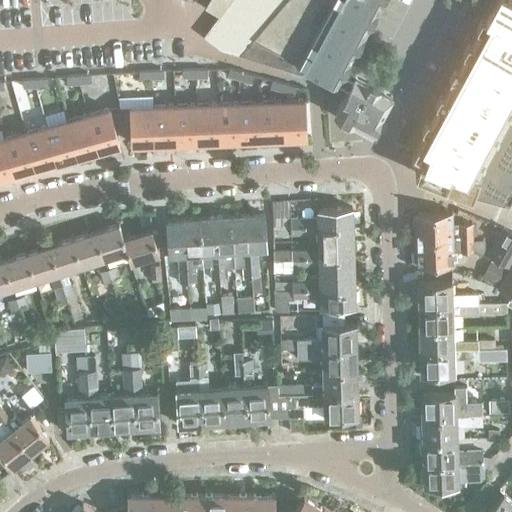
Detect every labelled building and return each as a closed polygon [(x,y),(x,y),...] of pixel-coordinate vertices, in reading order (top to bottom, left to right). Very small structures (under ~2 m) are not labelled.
[(221,46),(239,51),(284,0),(229,0),(218,14),(204,33),(221,46)] [(229,0),(210,0),(206,7),(218,14),(229,0)] [(284,0),(239,51),(302,72),(305,65),(337,83),(381,0),(284,0)] [(511,0),(493,0),(413,149),(422,153),(415,171),(457,188),(472,193),(510,203),(510,204),(511,200),(511,0)] [(227,74),(239,78),(241,70),(229,66),(227,74)] [(163,68),(151,69),(151,77),(163,77),(163,68)] [(195,76),(195,68),(182,68),(182,76),(195,76)] [(207,68),(195,68),(195,76),(207,76),(207,68)] [(151,77),(151,69),(139,70),(139,78),(151,77)] [(241,70),(239,78),(250,81),(253,73),(241,70)] [(90,73),(78,74),(79,82),(91,81),(90,73)] [(79,82),(78,74),(66,75),(67,83),(79,82)] [(393,95),(374,85),(355,74),(335,112),(373,133),(393,95)] [(47,76),(34,77),(35,85),(47,84),(47,76)] [(35,85),(34,77),(22,78),(23,86),(35,85)] [(270,86),(281,90),(284,82),(272,78),(270,86)] [(284,82),(281,90),(293,93),(295,85),(284,82)] [(304,98),(282,99),(283,136),(306,135),(304,98)] [(282,99),(261,100),(262,137),(283,136),(282,99)] [(261,100),(239,101),(240,138),(262,137),(261,100)] [(239,101),(217,102),(219,139),(240,138),(239,101)] [(217,102),(195,103),(197,140),(219,139),(217,102)] [(195,103),(173,104),(175,141),(197,140),(195,103)] [(173,104),(152,105),(154,142),(175,141),(173,104)] [(154,142),(152,105),(129,106),(131,143),(154,142)] [(109,107),(88,113),(98,149),(120,143),(109,107)] [(88,113),(67,119),(77,155),(98,149),(88,113)] [(67,119),(46,125),(56,161),(77,155),(67,119)] [(46,125),(25,130),(35,166),(56,161),(46,125)] [(25,130),(4,136),(15,172),(35,166),(25,130)] [(4,136),(0,137),(0,176),(15,172),(4,136)] [(271,199),(273,225),(353,223),(353,205),(318,209),(318,219),(314,219),(314,217),(291,217),(289,198),(271,199)] [(262,290),(261,275),(259,252),(256,251),(256,247),(267,247),(264,211),(247,213),(251,275),(253,291),(262,290)] [(416,211),(417,237),(417,241),(472,239),(472,223),(452,224),(452,211),(416,211)] [(245,276),(251,275),(247,213),(232,214),(235,248),(246,248),(246,252),(244,252),(245,276)] [(216,215),(221,277),(229,277),(228,266),(234,266),(233,248),(235,248),(232,214),(216,215)] [(200,216),(203,264),(212,264),(213,278),(221,277),(216,215),(200,216)] [(185,217),(189,279),(197,279),(196,265),(203,264),(200,216),(185,217)] [(185,217),(168,218),(170,253),(177,252),(179,280),(189,279),(185,217)] [(159,251),(152,228),(123,237),(118,222),(97,229),(105,256),(127,249),(130,260),(159,251)] [(318,240),(353,239),(353,223),(273,225),(273,234),(291,233),(314,232),(315,229),(318,229),(318,240)] [(487,254),(509,266),(511,260),(511,230),(503,226),(487,254)] [(85,263),(105,256),(97,229),(76,236),(85,263)] [(64,269),(85,263),(76,236),(55,242),(64,269)] [(273,257),(354,255),(353,239),(318,240),(319,251),(315,251),(315,248),(291,249),(273,249),(273,257)] [(484,239),(472,239),(417,241),(418,263),(453,263),(453,250),(473,250),(473,248),(484,254),(484,239)] [(62,283),(58,271),(64,269),(55,242),(35,249),(43,276),(49,274),(58,305),(68,302),(65,294),(74,291),(71,280),(62,283)] [(22,282),(43,276),(35,249),(14,255),(22,282)] [(0,284),(1,289),(22,282),(14,255),(0,259),(0,284)] [(319,271),(354,271),(354,255),(273,257),(273,268),(291,268),(291,265),(315,264),(315,261),(319,261),(319,271)] [(498,286),(508,269),(491,259),(481,276),(498,286)] [(511,260),(509,266),(508,269),(498,286),(511,293),(511,260)] [(108,268),(112,280),(120,277),(116,265),(108,268)] [(112,280),(108,268),(99,271),(103,282),(101,282),(108,304),(118,300),(112,280)] [(273,289),(355,287),(354,271),(319,271),(319,283),(315,283),(315,280),(292,281),(273,282),(273,289)] [(419,280),(420,303),(477,302),(477,301),(477,293),(452,293),(452,279),(419,280)] [(288,296),(292,296),(315,295),(316,293),(319,292),(320,303),(321,309),(344,308),(344,303),(355,304),(355,287),(273,289),(275,311),(288,310),(288,296)] [(233,312),(232,292),(221,293),(222,312),(233,312)] [(11,312),(28,306),(25,294),(7,300),(11,312)] [(254,294),(237,295),(238,310),(255,309),(254,294)] [(420,303),(420,326),(453,325),(453,311),(506,311),(506,301),(477,301),(477,302),(420,303)] [(206,305),(191,306),(191,317),(207,317),(206,305)] [(170,319),(191,317),(191,306),(170,307),(170,319)] [(323,337),(281,337),(281,348),(297,347),(356,346),(356,323),(345,323),(345,312),(322,313),(322,324),(323,337)] [(421,348),(495,346),(494,337),(454,339),(453,325),(420,326),(421,348)] [(54,328),(55,350),(85,348),(83,326),(54,328)] [(323,369),(357,368),(356,346),(297,347),(297,358),(323,357),(323,369)] [(479,357),(500,357),(507,356),(506,347),(507,347),(507,346),(500,346),(421,348),(421,372),(455,371),(455,356),(479,356),(479,357)] [(25,351),(27,370),(51,368),(49,349),(25,351)] [(141,350),(131,351),(136,425),(158,423),(156,389),(143,390),(141,367),(142,366),(141,350)] [(233,350),(234,359),(234,372),(242,372),(242,358),(241,350),(233,350)] [(111,392),(114,426),(136,425),(131,351),(120,352),(123,391),(111,392)] [(86,354),(91,428),(114,426),(111,392),(99,393),(96,353),(86,354)] [(67,430),(91,428),(86,354),(76,355),(79,395),(64,396),(67,430)] [(252,358),(242,358),(242,372),(243,383),(245,417),(270,416),(269,412),(277,412),(277,414),(289,414),(288,392),(278,393),(278,384),(268,384),(268,382),(253,383),(252,358)] [(198,361),(202,420),(225,419),(223,385),(208,385),(207,360),(198,361)] [(176,378),(176,388),(178,421),(202,420),(198,361),(189,361),(190,377),(176,378)] [(278,384),(278,393),(288,392),(357,391),(357,368),(323,369),(324,383),(278,384)] [(223,385),(225,419),(245,417),(243,383),(223,385)] [(423,415),(482,413),(482,400),(467,400),(466,384),(455,385),(455,391),(422,392),(423,415)] [(357,391),(288,392),(289,414),(303,414),(303,403),(324,402),(324,415),(357,414),(357,391)] [(509,410),(509,397),(489,397),(489,410),(509,410)] [(12,418),(3,407),(0,410),(0,421),(3,425),(12,418)] [(15,415),(8,421),(12,427),(31,450),(48,437),(30,413),(20,421),(15,415)] [(482,423),(482,413),(423,415),(424,437),(458,437),(457,423),(482,423)] [(0,449),(12,465),(31,450),(12,427),(0,435),(0,449)] [(424,459),(484,458),(483,450),(458,450),(458,437),(424,437),(424,459)] [(425,469),(421,469),(421,481),(425,481),(425,483),(442,482),(443,485),(455,485),(455,482),(459,482),(459,479),(480,478),(484,474),(484,467),(484,458),(424,459),(425,469)] [(127,491),(126,511),(151,511),(151,491),(127,491)] [(151,491),(151,511),(176,511),(176,491),(151,491)] [(176,511),(200,511),(201,492),(176,491),(176,511)] [(484,511),(511,511),(511,497),(504,491),(484,511)] [(200,511),(225,511),(226,492),(201,492),(200,511)] [(225,511),(250,511),(250,492),(226,492),(225,511)] [(275,511),(275,492),(250,492),(250,511),(275,511)] [(321,511),(324,508),(304,494),(291,511),(321,511)] [(95,511),(83,501),(73,511),(95,511)]
